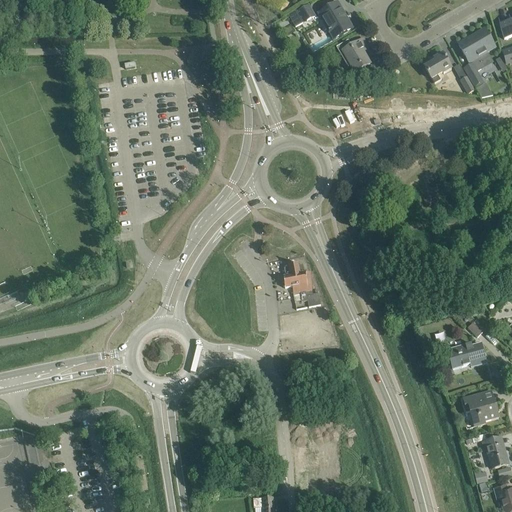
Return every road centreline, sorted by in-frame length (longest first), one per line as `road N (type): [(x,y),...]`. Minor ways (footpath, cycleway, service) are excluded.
road 1 (tertiary): [(427,511),(396,414),(322,249)]
road 2 (unclassified): [(15,389),(23,416),(37,423),(103,410),(129,418),(148,511)]
road 3 (tertiary): [(176,325),(207,249),(267,198)]
road 4 (residential): [(388,0),(380,23),(405,45),(492,0)]
road 5 (unclassified): [(292,511),(280,402),(259,363)]
road 6 (tertiary): [(248,66),(246,145),(218,212)]
road 7 (tertiary): [(367,145),(428,130),(511,125)]
road 8 (unclassified): [(259,363),(273,337),(269,282),(243,244)]
road 9 (unclassified): [(119,310),(72,329),(0,342)]
